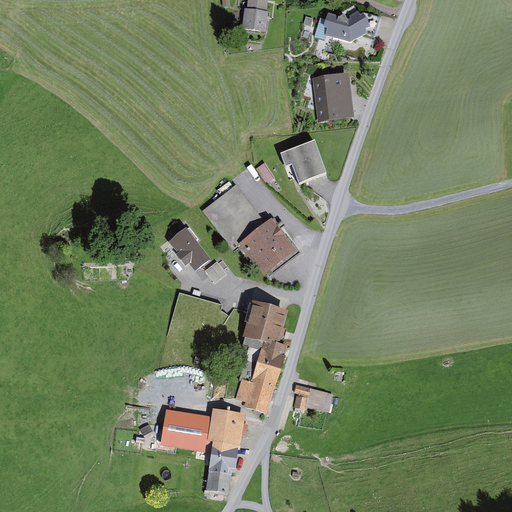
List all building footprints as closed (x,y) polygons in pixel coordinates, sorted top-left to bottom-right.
[(270,3),(250,0),(246,30),(265,33),(270,3)] [(348,22),(329,17),(324,32),(329,33),(326,41),(350,48),(365,40),(364,37),(376,39),(381,22),(363,16),(348,22)] [(313,21),(306,19),(304,27),(311,29),(313,21)] [(344,78),(318,81),(322,124),(348,122),(344,78)] [(315,141),(281,153),(286,167),(292,165),(300,186),(315,181),(328,176),(315,141)] [(275,178),(265,164),(256,169),(266,184),(275,178)] [(213,213),(229,203),(224,196),(208,206),(213,213)] [(272,220),(241,243),(264,275),(295,251),(272,220)] [(210,261),(187,230),(170,242),(178,252),(176,255),(186,268),(190,265),(195,272),(210,261)] [(226,275),(217,263),(206,272),(215,284),(221,280),(226,275)] [(243,346),(260,351),(251,383),(242,381),(237,399),(246,401),(244,408),(266,414),(286,347),(277,344),(286,313),(255,304),(243,346)] [(332,394),(300,387),(296,407),(328,414),(332,394)] [(234,474),(243,416),(214,411),(213,419),(167,412),(162,444),(214,452),(208,493),(227,495),(230,473),(234,474)]
